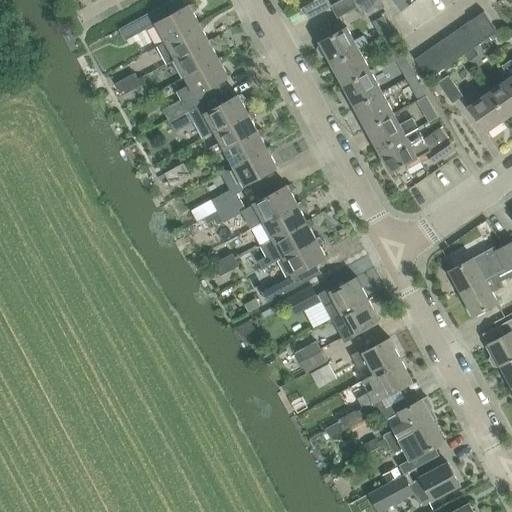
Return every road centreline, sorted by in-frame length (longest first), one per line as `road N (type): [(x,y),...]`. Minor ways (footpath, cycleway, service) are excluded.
road 1 (residential): [(392,249),(258,0)]
road 2 (residential): [(511,466),(392,249)]
road 3 (residential): [(392,249),(511,169)]
